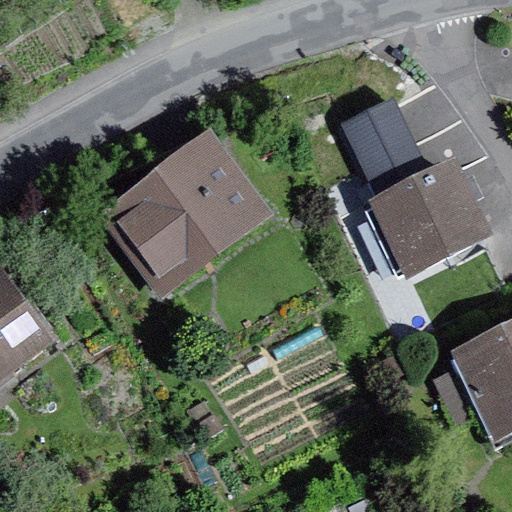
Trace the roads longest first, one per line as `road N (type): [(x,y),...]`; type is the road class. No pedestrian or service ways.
road 1 (unclassified): [(392,0),(187,69),(0,170)]
road 2 (unknown): [(401,0),(511,189)]
